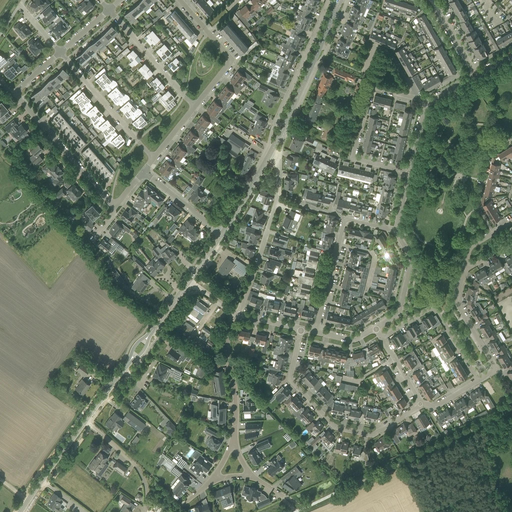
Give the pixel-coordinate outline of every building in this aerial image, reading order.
[(30,5),(36,12),(40,8),(42,10),(50,4),(46,0),(43,3),(41,1),(40,0),(34,0),(33,1),(34,2),(30,5)] [(140,0),(138,3),(144,11),(149,7),(143,0),(140,0)] [(252,5),(251,6),(257,13),(258,12),(263,8),(261,5),(256,0),(251,0),(251,1),(254,4),(252,5)] [(359,5),(367,8),(369,9),(371,5),(368,3),(369,0),(355,0),(356,0),(360,2),(359,5)] [(386,7),(389,8),(391,0),(384,0),(382,9),(385,9),(386,7)] [(391,0),(391,3),(389,8),(393,9),(392,12),(395,13),(398,1),(394,0),(391,0)] [(76,7),(80,11),(81,12),(84,10),(87,13),(94,6),(89,1),(85,4),(83,1),(76,7)] [(398,11),(402,12),(405,3),(398,1),(395,13),(397,14),(398,11)] [(200,7),(204,12),(210,6),(206,2),(200,7)] [(138,3),(133,7),(140,15),(144,11),(138,3)] [(302,5),(300,10),(309,13),(310,10),(315,12),(316,9),(317,9),(318,6),(308,3),(307,6),(306,5),(305,6),(302,5)] [(405,16),(408,17),(411,5),(405,3),(402,12),(406,13),(405,16)] [(453,11),(455,13),(463,8),(460,3),(453,7),(454,10),(453,11)] [(246,5),(243,7),(249,15),(252,13),(254,15),(257,13),(251,6),(249,8),(246,5)] [(352,8),(350,11),(360,15),(363,16),(367,8),(359,5),(358,8),(353,6),(352,8)] [(411,5),(408,17),(410,18),(411,15),(415,16),(417,11),(418,7),(411,5)] [(59,17),(49,6),(42,13),(45,16),(42,19),(43,20),(43,21),(45,23),(47,24),(52,20),(54,22),(59,17)] [(210,6),(204,12),(208,17),(215,11),(210,6)] [(133,7),(128,11),(129,11),(135,19),(140,15),(133,7)] [(249,15),(243,7),(240,10),(243,14),(239,17),(248,27),(251,25),(245,19),(249,15)] [(457,15),(458,17),(465,13),(463,8),(455,13),(456,15),(457,15)] [(167,13),(163,16),(169,23),(172,21),(178,15),(174,11),(172,13),(169,10),(169,11),(167,13)] [(293,18),(299,21),(299,20),(310,25),(312,22),(311,22),(312,19),(307,17),(308,14),(309,13),(300,10),(298,15),(295,14),(293,18)] [(135,19),(129,11),(128,11),(123,14),(124,15),(129,21),(128,22),(130,24),(136,19),(135,19)] [(353,19),(352,22),(358,24),(360,19),(358,18),(360,15),(350,11),(349,14),(350,14),(349,17),(353,19)] [(459,20),(460,23),(467,19),(468,18),(465,13),(458,17),(460,20),(459,20)] [(416,24),(417,26),(427,20),(424,14),(416,19),(418,22),(416,24)] [(172,21),(175,25),(182,19),(178,15),(172,21)] [(59,17),(54,22),(51,24),(53,27),(52,28),(54,31),(53,32),(54,33),(53,34),(56,37),(57,36),(58,37),(67,29),(60,21),(62,19),(60,17),(59,17)] [(175,25),(179,29),(186,24),(182,19),(175,25)] [(461,26),(462,28),(470,24),(467,19),(460,23),(462,25),(461,26)] [(293,28),(301,32),(303,28),(308,30),(309,27),(309,28),(310,25),(299,20),(299,21),(298,23),(298,24),(297,25),(294,24),(293,28)] [(421,27),(423,30),(431,26),(427,20),(417,26),(418,28),(421,27)] [(345,25),(343,28),(353,31),(354,28),(356,29),(357,27),(360,28),(361,25),(358,24),(352,22),(351,24),(346,22),(345,25)] [(14,30),(22,39),(25,36),(26,37),(31,33),(24,24),(21,26),(18,23),(13,27),(15,29),(14,30)] [(244,51),(246,49),(248,48),(231,27),(227,23),(220,30),(223,34),(224,33),(229,37),(227,38),(234,46),(235,45),(239,49),(238,50),(241,54),(243,52),(244,51)] [(179,29),(183,34),(189,28),(186,24),(179,29)] [(470,24),(462,28),(463,31),(464,30),(466,33),(470,30),(473,29),(470,24)] [(111,25),(107,30),(114,38),(118,33),(111,25)] [(295,36),(293,40),(302,44),(303,43),(304,43),(305,40),(304,40),(305,37),(300,35),(301,32),(293,28),(291,28),(286,26),(285,29),(291,32),(291,33),(294,34),(293,36),(295,36)] [(422,35),(424,38),(434,32),(431,26),(423,30),(425,34),(422,35)] [(143,37),(147,42),(156,34),(152,30),(151,31),(149,28),(144,33),(146,35),(143,37)] [(183,34),(187,38),(193,32),(189,28),(183,34)] [(345,38),(351,41),(352,41),(354,36),(352,35),(353,31),(343,28),(342,31),(343,31),(342,33),(346,35),(345,38)] [(368,39),(374,41),(379,29),(376,28),(375,31),(372,30),(368,39)] [(374,41),(379,43),(382,34),(380,33),(381,30),(379,29),(374,41)] [(107,30),(102,34),(109,41),(114,38),(107,30)] [(466,38),(468,42),(479,36),(475,30),(466,35),(467,37),(466,38)] [(384,45),(389,47),(393,38),(390,37),(391,34),(392,32),(389,31),(389,33),(384,45)] [(193,32),(187,38),(192,44),(197,36),(195,34),(193,32)] [(379,43),(384,45),(389,33),(387,32),(385,35),(382,34),(379,43)] [(427,39),(429,42),(437,38),(434,32),(424,38),(425,40),(427,39)] [(102,34),(98,38),(105,45),(109,41),(102,34)] [(154,44),(156,46),(161,42),(159,40),(160,39),(156,34),(147,42),(151,46),(154,44)] [(506,35),(501,37),(506,45),(508,44),(508,43),(510,42),(506,35)] [(393,38),(389,47),(394,49),(397,42),(399,43),(400,41),(401,38),(399,37),(397,36),(395,39),(393,38)] [(471,44),(473,47),(481,43),(481,42),(481,41),(479,36),(468,42),(470,45),(471,44)] [(506,45),(501,37),(496,40),(497,43),(498,43),(500,47),(503,46),(503,47),(506,45)] [(93,42),(100,49),(101,50),(105,46),(105,45),(98,38),(93,42)] [(338,41),(336,44),(346,48),(347,45),(349,46),(351,41),(345,38),(344,41),(339,39),(338,42),(338,41)] [(437,38),(429,42),(431,45),(429,47),(430,49),(436,46),(441,44),(437,38)] [(28,43),(31,47),(29,49),(32,52),(33,50),(36,54),(43,48),(39,43),(40,43),(37,40),(35,42),(32,39),(28,43)] [(293,50),(296,51),(297,49),(299,50),(301,47),(302,48),(303,45),(302,44),(293,40),(292,43),(290,42),(289,45),(284,43),(282,46),(283,46),(291,49),(293,50)] [(93,42),(88,45),(95,53),(100,49),(93,42)] [(155,51),(159,55),(167,48),(163,43),(163,44),(161,42),(156,46),(158,48),(155,51)] [(473,51),(475,54),(485,48),(482,43),(482,44),(481,43),(473,47),(475,50),(473,51)] [(346,48),(336,44),(335,47),(336,47),(335,50),(340,52),(338,55),(346,58),(348,53),(345,51),(346,48)] [(88,45),(84,49),(91,57),(95,53),(88,45)] [(395,51),(398,56),(406,51),(405,49),(408,47),(407,45),(395,51)] [(451,73),(452,73),(454,72),(456,71),(446,53),(447,52),(446,50),(444,50),(442,45),(437,48),(434,50),(437,55),(435,55),(444,71),(445,70),(448,75),(449,74),(451,73)] [(296,51),(293,50),(291,49),(283,46),(281,50),(286,54),(285,57),(294,62),(297,56),(294,54),(296,51)] [(0,66),(1,65),(3,68),(8,64),(13,59),(18,55),(20,53),(19,52),(17,49),(16,48),(13,50),(15,53),(6,60),(3,56),(2,57),(0,55),(0,54),(0,66)] [(125,54),(134,65),(139,61),(141,59),(132,49),(130,51),(127,48),(118,56),(120,58),(125,54)] [(166,57),(168,60),(172,56),(170,53),(171,53),(167,48),(159,55),(163,60),(166,57)] [(485,48),(475,54),(477,58),(479,57),(480,59),(488,54),(485,48)] [(84,49),(80,54),(86,61),(91,57),(84,49)] [(172,56),(168,60),(170,62),(167,64),(173,71),(176,69),(176,70),(183,64),(179,60),(178,61),(175,57),(180,53),(178,50),(172,56)] [(398,56),(401,61),(412,54),(411,52),(408,54),(406,51),(398,56)] [(86,61),(80,54),(74,57),(80,63),(79,64),(82,67),(83,66),(84,66),(88,63),(86,61)] [(401,61),(404,66),(412,61),(410,58),(413,56),(412,54),(401,61)] [(292,68),(294,62),(285,57),(283,61),(277,60),(275,64),(277,65),(285,68),(287,69),(289,66),(292,68)] [(8,64),(3,68),(5,70),(3,72),(7,77),(8,76),(10,79),(15,75),(15,74),(17,72),(18,73),(21,70),(19,68),(17,68),(16,70),(13,67),(12,65),(16,62),(13,59),(8,64)] [(137,68),(146,79),(150,75),(153,73),(144,63),(142,65),(139,61),(134,65),(130,69),(132,71),(137,68)] [(404,66),(406,71),(418,64),(416,62),(413,63),(412,61),(404,66)] [(289,74),(286,72),(287,69),(285,68),(277,65),(275,64),(271,62),(269,66),(278,71),(278,72),(279,73),(278,76),(286,80),(289,74)] [(418,64),(406,71),(409,75),(413,73),(417,71),(416,68),(419,66),(421,65),(419,63),(418,64)] [(59,72),(58,73),(65,80),(69,76),(62,68),(59,72)] [(97,82),(99,84),(107,77),(107,76),(104,69),(104,68),(98,73),(100,75),(95,80),(97,82)] [(347,80),(350,74),(335,68),(332,74),(338,76),(339,74),(342,76),(341,78),(347,80)] [(236,72),(234,75),(242,82),(246,78),(247,78),(246,79),(246,80),(248,81),(250,81),(251,80),(251,78),(250,78),(251,77),(246,72),(243,75),(238,71),(236,73),(236,72)] [(284,85),(286,80),(278,76),(269,72),(265,81),(279,87),(280,84),(284,85)] [(315,93),(316,93),(323,96),(327,89),(328,89),(332,78),(332,76),(328,74),(323,72),(322,74),(323,75),(322,77),(321,77),(321,78),(322,78),(315,93)] [(58,73),(54,77),(60,84),(65,80),(58,73)] [(424,86),(425,89),(427,91),(431,89),(430,88),(438,83),(438,85),(442,82),(438,74),(433,77),(432,76),(427,79),(427,80),(422,83),(424,86)] [(152,85),(158,92),(162,88),(164,86),(156,77),(154,79),(150,75),(146,79),(143,81),(149,88),(152,85)] [(236,85),(234,87),(239,92),(243,88),(246,85),(242,82),(234,75),(231,78),(232,78),(230,80),(236,85)] [(54,77),(48,80),(56,88),(57,90),(62,86),(60,84),(54,77)] [(108,85),(110,87),(116,82),(115,81),(108,77),(107,77),(99,84),(101,86),(101,87),(103,89),(108,85)] [(48,80),(44,84),(51,92),(56,88),(48,80)] [(109,96),(111,98),(120,91),(119,90),(116,83),(116,82),(110,87),(112,89),(107,94),(109,96)] [(44,84),(40,88),(47,96),(51,92),(44,84)] [(224,87),(222,90),(230,97),(233,99),(237,95),(239,92),(234,87),(232,90),(226,86),(225,88),(224,87)] [(40,88),(35,92),(42,100),(47,96),(40,88)] [(162,88),(158,92),(151,98),(154,102),(158,99),(165,106),(165,107),(168,110),(171,108),(173,106),(176,104),(172,100),(175,98),(167,90),(165,92),(162,88)] [(219,100),(222,102),(227,107),(230,109),(232,106),(230,104),(233,99),(230,97),(222,90),(219,93),(220,93),(218,95),(222,98),(221,98),(220,98),(219,100)] [(77,102),(78,103),(86,96),(84,93),(82,91),(77,95),(75,93),(69,98),(70,99),(77,102)] [(120,99),(122,101),(128,96),(127,95),(120,92),(120,91),(111,98),(113,101),(115,103),(120,99)] [(42,100),(35,92),(30,96),(36,102),(37,102),(36,104),(39,108),(40,108),(39,108),(45,103),(43,101),(42,100)] [(268,105),(273,107),(274,103),(275,103),(277,100),(278,97),(274,95),(269,93),(265,103),(268,105)] [(323,96),(316,93),(304,120),(313,124),(321,104),(320,104),(323,96)] [(81,111),(81,112),(87,107),(85,104),(90,100),(88,98),(86,96),(78,103),(78,104),(81,111)] [(121,110),(123,112),(132,105),(131,104),(129,97),(128,96),(122,101),(124,103),(119,108),(121,110)] [(380,97),(377,109),(380,109),(381,105),(384,106),(386,98),(380,97)] [(390,99),(386,98),(384,106),(388,107),(387,108),(392,109),(392,106),(390,106),(391,100),(390,100),(390,99)] [(212,102),(210,105),(218,112),(222,107),(225,110),(227,107),(222,102),(220,105),(214,101),(213,102),(212,102)] [(0,119),(2,122),(10,116),(6,112),(7,110),(4,107),(5,106),(2,103),(2,104),(1,103),(0,103),(0,119)] [(89,116),(90,117),(98,110),(96,107),(94,105),(89,109),(87,107),(81,112),(82,113),(89,116)] [(132,113),(134,115),(140,110),(140,109),(132,106),(132,105),(123,112),(125,115),(127,117),(132,113)] [(212,114),(210,117),(216,122),(218,124),(221,121),(215,116),(218,112),(210,105),(208,108),(207,110),(212,114)] [(93,125),(94,126),(99,121),(97,118),(102,114),(100,112),(98,110),(90,117),(90,118),(93,125)] [(140,110),(134,115),(137,118),(132,122),(134,125),(134,124),(136,127),(137,127),(138,128),(139,128),(140,128),(141,128),(147,123),(144,120),(145,120),(142,117),(141,111),(140,110)] [(58,112),(51,118),(55,122),(56,122),(62,116),(58,112)] [(257,120),(255,124),(265,129),(266,125),(265,125),(267,122),(261,119),(262,116),(257,114),(255,119),(257,120)] [(402,118),(402,122),(409,124),(411,118),(399,115),(398,117),(402,118)] [(55,122),(59,127),(59,126),(59,127),(60,126),(66,121),(62,116),(56,122),(55,122)] [(200,117),(198,120),(207,127),(207,126),(210,122),(213,125),(216,122),(210,117),(208,120),(202,116),(201,117),(200,117)] [(370,116),(368,122),(380,125),(381,122),(377,121),(377,118),(374,117),(370,116)] [(102,130),(102,131),(110,124),(108,121),(109,121),(107,119),(102,123),(99,121),(94,126),(94,127),(102,130)] [(26,130),(24,127),(24,128),(21,124),(18,127),(16,125),(17,124),(13,120),(4,128),(8,132),(10,130),(13,133),(11,134),(13,137),(15,136),(18,139),(19,138),(19,139),(25,134),(25,133),(27,131),(26,130)] [(200,129),(198,132),(204,136),(207,132),(210,130),(211,130),(207,126),(207,127),(198,120),(196,123),(195,125),(200,129)] [(59,126),(59,127),(63,131),(70,125),(66,121),(60,126),(59,127),(59,126)] [(321,138),(327,141),(334,126),(328,123),(323,133),(321,138)] [(112,135),(110,133),(115,128),(113,126),(112,126),(110,124),(102,131),(103,132),(104,137),(100,142),(101,144),(106,140),(112,135)] [(265,129),(255,124),(253,128),(251,127),(249,132),(254,135),(255,132),(261,135),(262,131),(263,132),(265,129)] [(63,131),(66,135),(67,135),(74,130),(70,125),(63,131)] [(237,129),(245,134),(248,130),(240,125),(237,129)] [(408,129),(396,126),(396,128),(400,130),(399,133),(407,135),(408,129)] [(367,127),(365,133),(377,136),(378,134),(374,133),(375,129),(367,127)] [(67,135),(66,135),(70,140),(71,140),(71,139),(71,140),(78,134),(74,130),(67,135)] [(189,132),(186,135),(195,141),(195,142),(197,144),(197,143),(198,144),(204,136),(198,132),(196,135),(190,130),(189,132)] [(112,135),(106,140),(107,141),(114,145),(115,146),(115,145),(118,148),(123,144),(123,143),(124,143),(124,142),(124,141),(124,140),(123,139),(123,138),(121,136),(121,135),(119,133),(114,138),(112,135)] [(70,140),(74,144),(75,144),(82,139),(78,134),(71,140),(71,139),(71,140),(70,140)] [(224,145),(230,149),(237,154),(245,143),(232,134),(224,145)] [(186,147),(192,151),(193,153),(196,149),(191,146),(195,142),(195,141),(186,135),(184,138),(183,140),(189,144),(186,147)] [(289,147),(294,150),(299,152),(304,141),(300,139),(295,137),(294,140),(293,140),(292,142),(289,147)] [(364,138),(363,144),(375,147),(375,145),(371,144),(372,140),(364,138)] [(74,144),(77,147),(78,149),(85,143),(82,139),(75,144),(74,144)] [(396,143),(396,146),(403,148),(405,142),(393,139),(392,142),(396,143)] [(37,154),(43,149),(37,143),(33,146),(32,145),(29,148),(30,149),(29,150),(33,154),(32,156),(35,159),(31,162),(35,166),(43,160),(39,155),(39,156),(37,154)] [(177,147),(174,149),(183,156),(186,152),(189,154),(192,151),(186,147),(184,150),(179,145),(177,147)] [(94,167),(97,170),(98,171),(101,175),(101,174),(102,175),(102,176),(104,179),(106,178),(107,178),(107,177),(111,179),(113,175),(88,146),(81,152),(81,153),(82,152),(81,152),(82,152),(83,153),(82,154),(85,157),(86,157),(85,157),(87,158),(86,158),(89,161),(91,162),(90,163),(93,166),(93,165),(94,167)] [(177,159),(175,162),(180,166),(186,159),(183,157),(183,156),(174,149),(172,152),(173,153),(171,154),(177,159)] [(237,154),(230,149),(227,153),(228,154),(227,156),(231,158),(232,156),(235,158),(237,154)] [(402,154),(390,151),(387,150),(384,149),(383,152),(389,153),(394,154),(393,157),(401,159),(402,154)] [(511,156),(507,149),(502,151),(507,159),(510,157),(511,158),(511,157),(511,156)] [(239,170),(242,171),(246,174),(257,154),(253,151),(250,150),(248,154),(247,154),(242,163),(239,170)] [(507,159),(502,151),(498,154),(502,161),(507,159)] [(312,165),(317,167),(324,153),(321,152),(320,155),(319,155),(316,154),(314,159),(312,164),(312,165)] [(317,167),(322,170),(327,159),(325,158),(325,157),(326,154),(324,153),(317,167)] [(288,166),(288,168),(293,169),(295,159),(298,160),(298,156),(295,156),(290,155),(290,158),(286,157),(285,165),(288,166)] [(322,170),(327,172),(334,158),(331,156),(330,159),(329,160),(327,159),(322,170)] [(334,158),(327,172),(332,175),(334,172),(335,169),(337,164),(335,163),(335,162),(336,159),(334,158)] [(164,163),(163,164),(174,174),(174,173),(175,173),(176,172),(176,171),(178,169),(181,172),(183,169),(180,166),(175,162),(172,165),(167,160),(165,162),(165,161),(164,163)] [(337,175),(343,176),(346,161),(344,161),(343,164),(342,165),(340,164),(338,169),(337,175)] [(343,176),(348,178),(351,167),(348,166),(348,165),(349,162),(346,161),(343,176)] [(214,162),(211,167),(216,170),(219,165),(214,162)] [(52,183),(55,186),(62,180),(59,176),(62,173),(55,164),(51,167),(48,163),(42,169),(45,172),(47,171),(55,179),(54,180),(55,181),(52,183)] [(225,169),(228,170),(232,173),(235,168),(228,163),(225,169)] [(348,178),(354,179),(357,164),(355,163),(354,167),(353,168),(351,167),(348,178)] [(174,174),(163,164),(160,167),(161,168),(159,169),(163,173),(161,175),(163,177),(168,181),(171,178),(174,174)] [(354,179),(359,180),(362,170),(359,169),(359,168),(360,165),(357,164),(354,179)] [(359,180),(365,182),(369,167),(366,166),(365,169),(364,170),(362,170),(359,180)] [(369,167),(365,182),(370,183),(372,177),(373,172),(370,172),(370,171),(371,167),(369,167)] [(383,180),(386,181),(386,180),(394,182),(396,177),(392,176),(393,173),(387,171),(385,171),(383,179),(383,180)] [(287,175),(288,179),(285,179),(285,189),(293,188),(293,183),(294,183),(294,181),(297,181),(297,175),(287,175)] [(195,183),(199,186),(204,179),(199,176),(195,183)] [(71,196),(70,197),(73,200),(75,199),(75,200),(78,197),(81,193),(81,192),(78,189),(78,190),(73,184),(65,191),(62,188),(54,195),(57,199),(62,194),(63,195),(67,192),(71,196)] [(384,189),(383,194),(391,197),(392,191),(389,190),(390,187),(385,186),(385,185),(383,185),(382,189),(384,189)] [(136,202),(133,205),(141,212),(145,207),(146,208),(150,203),(148,202),(151,199),(159,205),(164,200),(155,193),(155,192),(147,186),(143,190),(142,190),(137,196),(138,197),(135,201),(136,202)] [(207,195),(206,194),(207,193),(203,191),(198,187),(190,197),(197,202),(199,200),(201,201),(203,200),(204,200),(205,201),(206,201),(207,199),(207,198),(206,197),(206,196),(207,195)] [(305,199),(311,201),(314,188),(312,188),(311,190),(305,188),(304,191),(307,191),(306,194),(305,199)] [(261,194),(260,197),(262,198),(261,201),(261,203),(264,203),(264,204),(263,209),(267,210),(269,204),(270,204),(272,197),(268,196),(269,193),(263,191),(261,190),(260,193),(261,194)] [(317,202),(323,204),(326,191),(324,191),(323,195),(319,194),(317,202)] [(326,191),(323,204),(329,205),(329,202),(332,203),(334,195),(331,194),(330,197),(327,196),(328,192),(326,191)] [(337,191),(335,199),(338,200),(337,207),(342,208),(345,196),(346,193),(344,192),(342,200),(338,199),(339,198),(340,198),(341,192),(337,191)] [(383,194),(377,193),(375,200),(379,201),(379,203),(381,204),(381,203),(385,205),(386,201),(389,202),(391,197),(383,194)] [(342,208),(348,210),(351,198),(347,197),(348,196),(345,196),(342,208)] [(348,210),(354,211),(357,199),(355,198),(351,198),(351,197),(351,198),(348,210)] [(364,210),(365,204),(365,203),(363,203),(363,202),(359,201),(359,199),(357,199),(354,211),(360,213),(361,210),(364,210)] [(483,205),(485,210),(493,205),(491,203),(492,202),(491,200),(483,205)] [(155,217),(152,222),(153,223),(155,224),(162,215),(161,214),(166,208),(167,206),(165,204),(154,217),(155,217)] [(87,220),(83,225),(84,226),(83,228),(86,230),(87,229),(90,231),(94,226),(91,224),(92,222),(91,221),(92,220),(93,220),(99,214),(96,211),(97,211),(95,208),(94,209),(91,205),(91,206),(90,205),(87,208),(87,209),(85,211),(88,215),(87,216),(86,217),(86,218),(86,219),(87,220)] [(166,208),(161,214),(162,215),(165,213),(175,220),(178,217),(181,213),(171,205),(168,209),(166,208)] [(485,210),(488,214),(497,209),(495,207),(494,208),(493,205),(485,210)] [(126,210),(120,217),(124,220),(129,224),(135,215),(136,216),(138,213),(135,211),(131,208),(128,212),(126,210)] [(387,211),(376,208),(375,213),(376,213),(375,217),(382,219),(383,216),(386,216),(387,211)] [(488,214),(491,219),(498,214),(496,211),(498,211),(497,209),(488,214)] [(259,224),(263,226),(265,219),(261,218),(263,212),(256,210),(253,219),(253,220),(252,223),(259,225),(259,224)] [(286,216),(282,224),(290,228),(294,217),(296,212),(291,210),(288,217),(286,216)] [(308,230),(313,216),(303,212),(298,226),(308,230)] [(329,220),(328,224),(335,225),(335,226),(336,226),(337,220),(334,219),(334,216),(327,214),(326,219),(329,220)] [(498,214),(491,219),(493,223),(502,218),(501,216),(499,216),(498,214)] [(179,229),(179,230),(183,234),(183,235),(191,241),(193,238),(195,240),(200,234),(192,228),(194,225),(192,224),(193,223),(190,221),(189,221),(187,219),(184,223),(182,226),(180,226),(179,228),(179,229)] [(116,223),(109,232),(113,235),(116,237),(120,233),(123,228),(120,226),(116,223)] [(324,227),(323,232),(325,232),(325,229),(333,231),(335,226),(335,225),(328,224),(327,223),(326,227),(324,227)] [(257,244),(260,234),(254,232),(255,229),(241,225),(239,231),(245,233),(250,235),(248,241),(249,241),(253,242),(257,244)] [(374,237),(376,234),(373,234),(369,233),(369,232),(367,231),(365,240),(371,241),(372,237),(374,237)] [(322,240),(322,241),(331,243),(332,243),(333,237),(325,235),(326,232),(325,232),(323,232),(322,232),(321,237),(324,237),(324,241),(322,240)] [(168,238),(167,240),(171,243),(175,237),(171,234),(168,238)] [(272,243),(277,244),(282,246),(284,239),(286,240),(287,237),(286,236),(281,234),(280,237),(274,236),(272,243)] [(379,244),(385,240),(382,235),(378,237),(376,234),(374,237),(375,239),(376,239),(379,244)] [(98,246),(102,249),(106,252),(109,248),(113,252),(116,249),(121,253),(125,248),(113,239),(109,243),(103,239),(98,246)] [(317,243),(316,248),(320,249),(321,249),(321,246),(329,248),(331,243),(322,241),(320,240),(319,244),(317,243)] [(382,249),(389,244),(388,242),(387,243),(385,240),(379,244),(382,249)] [(243,242),(241,247),(244,248),(246,249),(244,253),(253,256),(254,252),(255,252),(256,250),(251,248),(252,246),(253,246),(254,246),(252,245),(248,244),(246,243),(243,242)] [(385,254),(392,249),(389,244),(382,249),(385,254)] [(307,254),(307,255),(317,257),(318,255),(320,255),(320,253),(315,251),(315,250),(319,251),(320,249),(316,248),(305,245),(304,249),(307,250),(306,254),(307,254)] [(162,253),(164,256),(169,263),(177,256),(170,247),(162,253)] [(270,248),(268,255),(273,257),(279,259),(280,254),(283,254),(283,255),(291,257),(292,252),(285,250),(284,252),(275,250),(270,248)] [(388,259),(394,255),(392,252),(393,251),(392,249),(385,254),(388,259)] [(351,252),(349,258),(357,260),(358,260),(359,255),(366,256),(367,253),(355,250),(355,253),(351,252)] [(303,259),(302,262),(312,265),(313,262),(318,263),(318,261),(317,260),(317,257),(307,255),(306,259),(303,259)] [(397,260),(394,255),(388,259),(391,264),(394,262),(395,264),(398,264),(396,261),(397,260)] [(357,260),(349,258),(348,264),(351,265),(350,268),(355,269),(356,269),(359,270),(365,272),(368,272),(369,269),(356,265),(357,260)] [(134,262),(142,269),(144,266),(137,259),(134,262)] [(165,265),(159,259),(155,263),(152,259),(150,261),(161,271),(163,269),(162,269),(165,265)] [(218,270),(226,276),(229,272),(234,264),(232,262),(228,259),(226,262),(225,262),(218,270)] [(267,271),(272,272),(273,271),(274,268),(275,268),(275,267),(279,268),(281,262),(275,260),(270,259),(269,262),(267,261),(266,264),(265,264),(264,268),(268,269),(268,270),(267,271)] [(499,259),(494,262),(498,270),(500,273),(505,270),(505,269),(501,263),(499,259)] [(109,265),(113,269),(114,268),(118,265),(115,261),(109,265)] [(161,271),(150,261),(148,263),(152,266),(148,270),(155,276),(158,273),(158,274),(160,273),(161,271)] [(239,272),(243,275),(248,268),(239,261),(233,268),(239,272)] [(304,267),(303,271),(313,274),(314,271),(316,271),(316,269),(311,268),(312,265),(302,262),(301,266),(304,267)] [(490,267),(488,269),(492,275),(494,279),(497,277),(496,275),(500,273),(498,270),(494,262),(489,265),(490,267)] [(395,274),(396,268),(398,269),(398,265),(395,266),(395,268),(389,266),(387,273),(388,273),(395,274)] [(114,268),(113,269),(111,271),(115,276),(112,278),(117,284),(123,280),(114,268)] [(344,274),(355,277),(359,278),(360,275),(356,275),(356,274),(355,274),(353,271),(354,270),(346,268),(344,274)] [(479,271),(484,278),(487,283),(491,280),(494,279),(492,275),(488,269),(485,270),(484,268),(479,271)] [(299,275),(298,279),(308,281),(309,278),(314,279),(314,277),(313,277),(313,274),(303,271),(301,276),(299,275)] [(479,281),(484,278),(479,271),(474,274),(479,281)] [(260,281),(268,284),(270,278),(273,279),(274,277),(279,279),(280,276),(274,274),(271,273),(266,272),(265,274),(262,274),(260,281)] [(142,293),(148,284),(144,281),(148,277),(144,274),(140,278),(139,277),(131,287),(132,288),(135,290),(136,288),(142,293)] [(344,274),(343,280),(354,283),(355,277),(344,274)] [(300,283),(299,288),(309,290),(310,287),(311,288),(312,285),(307,284),(308,281),(298,279),(297,282),(300,283)] [(354,283),(343,280),(341,286),(343,287),(349,288),(349,287),(352,285),(353,285),(354,283)] [(467,290),(466,292),(474,294),(475,291),(477,291),(478,286),(472,283),(471,287),(469,287),(468,290),(467,290)] [(391,292),(392,293),(392,292),(393,286),(385,285),(384,290),(391,292)] [(389,298),(391,292),(384,290),(383,290),(376,288),(370,287),(370,290),(375,292),(378,292),(378,290),(381,291),(381,292),(382,292),(381,296),(387,298),(387,300),(389,302),(390,298),(389,298)] [(309,290),(299,288),(298,288),(297,292),(295,292),(290,291),(289,294),(294,295),(304,298),(305,294),(310,296),(310,293),(309,293),(309,290)] [(340,296),(340,297),(351,299),(351,297),(349,296),(349,293),(359,296),(360,292),(358,291),(358,292),(345,288),(344,291),(342,291),(341,293),(340,294),(340,295),(340,296)] [(249,303),(254,305),(257,298),(258,294),(259,293),(250,290),(247,299),(250,300),(249,303)] [(468,299),(467,304),(474,303),(475,298),(473,297),(474,294),(466,292),(465,298),(468,299)] [(261,304),(264,305),(266,298),(263,297),(261,296),(260,296),(259,298),(257,298),(254,305),(260,307),(261,304)] [(266,309),(272,310),(274,302),(274,300),(269,298),(269,299),(266,298),(264,305),(267,306),(266,309)] [(301,317),(306,318),(308,311),(308,309),(303,308),(305,300),(301,299),(300,303),(300,306),(299,312),(302,312),(301,316),(301,317)] [(296,311),(299,312),(300,303),(298,303),(297,305),(297,306),(295,306),(296,301),(292,300),(291,305),(289,314),(295,315),(296,311)] [(386,305),(389,303),(386,301),(384,302),(383,300),(378,303),(382,310),(384,309),(383,308),(386,306),(386,305)] [(278,308),(281,309),(283,302),(280,301),(279,304),(274,302),(272,310),(278,311),(278,308)] [(198,305),(196,304),(194,307),(204,315),(207,311),(204,310),(207,306),(200,302),(198,305)] [(284,313),(289,314),(291,305),(286,304),(286,303),(283,302),(281,309),(284,310),(284,313)] [(471,314),(472,316),(480,312),(479,311),(477,307),(477,306),(478,306),(478,305),(478,304),(478,303),(478,302),(474,303),(467,304),(471,310),(470,310),(472,313),(471,314)] [(378,303),(372,306),(377,313),(382,310),(378,303)] [(308,309),(306,318),(312,319),(313,316),(315,317),(317,310),(314,309),(314,308),(313,307),(312,307),(312,306),(309,306),(308,309)] [(372,306),(367,309),(371,315),(374,313),(375,314),(377,313),(372,306)] [(480,312),(472,316),(474,318),(475,317),(477,321),(479,319),(481,322),(486,318),(488,317),(485,312),(487,312),(485,308),(479,311),(480,312)] [(367,309),(362,312),(367,319),(369,318),(368,317),(371,315),(367,309)] [(188,316),(197,323),(199,321),(196,319),(199,315),(192,311),(188,316)] [(362,312),(357,315),(362,322),(367,319),(362,312)] [(432,314),(426,317),(431,325),(435,322),(436,324),(440,322),(436,315),(433,316),(432,314)] [(354,321),(352,322),(353,326),(356,324),(359,322),(360,323),(362,322),(357,315),(352,318),(354,321)] [(422,323),(420,324),(424,331),(428,329),(427,327),(431,325),(426,317),(421,321),(422,323)] [(345,318),(343,326),(345,327),(345,325),(349,326),(349,325),(353,326),(352,322),(350,322),(351,319),(345,318)] [(479,327),(482,332),(490,328),(488,325),(490,323),(488,319),(486,320),(481,323),(483,325),(479,327)] [(189,336),(192,331),(190,329),(191,327),(186,323),(184,325),(181,323),(178,328),(184,332),(187,334),(189,336)] [(416,324),(411,327),(416,334),(420,332),(421,333),(424,331),(420,324),(418,326),(416,324)] [(407,332),(405,334),(409,340),(411,339),(413,340),(414,340),(416,340),(417,339),(417,337),(416,336),(417,336),(416,334),(411,327),(406,330),(407,332)] [(216,336),(204,328),(202,331),(213,340),(214,339),(216,336)] [(489,335),(490,338),(497,334),(494,329),(492,331),(490,328),(482,332),(486,338),(489,335)] [(245,329),(243,339),(248,340),(247,344),(250,345),(251,342),(253,336),(250,336),(250,332),(248,331),(248,330),(245,329)] [(401,333),(396,336),(402,347),(410,342),(409,340),(405,334),(402,335),(401,333)] [(437,342),(439,345),(442,343),(448,340),(446,337),(445,338),(443,335),(442,336),(440,333),(431,339),(434,344),(437,342)] [(489,343),(492,348),(499,343),(503,341),(498,333),(497,334),(490,338),(492,341),(489,343)] [(402,347),(396,336),(390,339),(392,342),(389,343),(393,350),(397,348),(398,349),(402,347)] [(282,341),(282,344),(290,345),(291,339),(281,337),(281,340),(282,341)] [(210,347),(197,338),(195,341),(207,350),(210,347)] [(374,343),(371,345),(377,353),(379,352),(380,355),(383,353),(381,351),(377,343),(375,345),(374,343)] [(435,347),(440,354),(452,347),(451,345),(449,345),(448,343),(444,346),(442,343),(439,345),(435,347)] [(498,351),(500,353),(506,349),(503,344),(501,346),(499,343),(492,348),(495,353),(498,351)] [(318,360),(321,361),(323,352),(320,352),(321,348),(318,347),(319,346),(316,345),(313,355),(319,356),(318,360)] [(370,352),(367,353),(370,361),(370,362),(371,363),(373,362),(372,360),(373,359),(376,359),(374,355),(377,353),(371,345),(369,346),(370,348),(368,349),(370,352)] [(249,352),(248,355),(253,356),(256,357),(257,355),(253,354),(254,348),(250,347),(249,352)] [(443,359),(445,362),(450,358),(449,356),(450,356),(454,353),(452,350),(454,350),(452,347),(440,354),(443,359)] [(172,348),(167,355),(176,361),(179,364),(181,360),(183,361),(185,359),(188,361),(191,357),(180,349),(177,352),(172,348)] [(326,352),(323,351),(323,352),(321,361),(324,361),(324,359),(326,359),(326,362),(329,363),(332,349),(329,348),(329,350),(327,349),(326,352)] [(498,358),(501,363),(509,358),(507,355),(509,354),(506,349),(500,353),(501,356),(498,358)] [(339,364),(340,361),(342,351),(340,350),(339,352),(337,351),(334,363),(339,364)] [(360,350),(357,351),(360,361),(361,366),(370,362),(370,361),(367,353),(364,355),(363,351),(360,352),(360,350)] [(414,353),(415,352),(413,350),(404,355),(406,358),(404,359),(405,361),(404,362),(405,365),(414,359),(417,357),(414,353)] [(342,351),(340,361),(345,362),(345,370),(350,370),(350,366),(350,358),(346,358),(347,354),(345,353),(345,352),(342,351)] [(353,357),(350,358),(350,366),(357,365),(357,361),(360,361),(357,351),(354,351),(355,353),(352,354),(353,357)] [(277,355),(277,358),(278,358),(278,361),(286,363),(288,357),(283,356),(277,355)] [(413,366),(414,369),(422,364),(420,362),(417,357),(414,359),(405,365),(407,367),(408,366),(409,368),(413,366)] [(448,369),(452,367),(461,362),(460,359),(458,360),(457,358),(453,360),(451,358),(450,358),(445,362),(444,362),(448,369)] [(507,366),(509,368),(511,366),(511,359),(510,361),(509,358),(501,363),(504,368),(507,366)] [(269,365),(268,368),(277,370),(279,371),(279,368),(280,368),(285,369),(286,363),(278,361),(274,360),(273,366),(269,365)] [(452,367),(455,371),(462,367),(461,365),(463,364),(461,362),(452,367)] [(76,370),(85,376),(89,370),(81,364),(76,370)] [(157,367),(153,376),(162,380),(166,372),(169,373),(175,376),(174,377),(179,380),(181,376),(180,375),(181,372),(182,372),(174,368),(174,369),(174,370),(167,367),(160,364),(158,368),(157,367)] [(412,377),(414,379),(425,372),(427,371),(424,367),(425,366),(423,364),(422,364),(414,369),(416,372),(412,374),(414,376),(412,377)] [(198,369),(196,373),(202,376),(204,370),(205,369),(207,370),(208,368),(206,366),(205,368),(200,365),(198,369)] [(263,367),(262,371),(269,372),(268,374),(269,374),(268,377),(267,381),(271,381),(270,385),(275,387),(276,383),(279,384),(281,375),(276,374),(277,370),(268,368),(263,367)] [(455,371),(458,376),(466,371),(465,368),(464,369),(462,367),(455,371)] [(304,382),(306,383),(314,376),(310,371),(308,369),(306,371),(308,373),(302,378),(305,381),(304,382)] [(217,375),(214,375),(217,393),(225,392),(222,370),(216,371),(217,375)] [(378,382),(379,381),(389,375),(387,370),(384,371),(382,373),(380,370),(373,374),(375,378),(376,379),(377,382),(378,382)] [(421,381),(423,383),(427,381),(430,379),(431,378),(435,376),(433,373),(429,375),(427,371),(425,372),(414,379),(415,381),(417,381),(418,383),(421,381)] [(466,371),(458,376),(460,379),(456,381),(458,384),(465,380),(464,379),(468,376),(467,374),(468,373),(466,371)] [(383,386),(384,388),(391,385),(389,382),(393,380),(389,375),(379,381),(382,387),(383,386)] [(313,386),(315,388),(321,383),(323,381),(320,378),(319,380),(318,380),(314,376),(306,383),(307,385),(308,385),(311,388),(313,386)] [(421,388),(422,390),(432,384),(433,383),(431,378),(430,379),(427,381),(423,383),(418,386),(420,389),(421,388)] [(80,384),(76,389),(83,394),(89,385),(81,379),(79,383),(80,384)] [(318,396),(319,398),(327,390),(323,386),(324,385),(321,383),(315,388),(318,391),(316,393),(318,396)] [(422,393),(424,395),(432,390),(431,388),(433,386),(432,384),(422,390),(424,392),(422,393)] [(386,394),(388,397),(399,390),(396,385),(393,387),(391,385),(384,388),(387,393),(386,394)] [(275,393),(274,394),(276,397),(280,401),(281,400),(283,398),(287,395),(291,391),(287,386),(284,389),(282,387),(283,387),(282,386),(275,393)] [(475,391),(474,391),(479,399),(482,398),(484,401),(486,400),(491,409),(495,406),(485,391),(483,392),(482,390),(481,391),(479,388),(475,391)] [(326,401),(329,404),(333,399),(332,398),(334,397),(332,394),(331,395),(327,390),(319,398),(321,400),(321,399),(324,402),(326,401)] [(392,401),(394,404),(396,403),(400,400),(399,397),(402,395),(399,390),(388,397),(390,400),(391,399),(392,401)] [(432,390),(424,395),(425,398),(427,397),(428,399),(432,397),(433,399),(440,395),(438,391),(434,393),(432,390)] [(471,399),(469,400),(472,406),(478,402),(477,401),(479,399),(474,391),(470,394),(471,397),(470,397),(471,399)] [(133,400),(130,404),(137,409),(141,404),(144,407),(147,403),(144,400),(145,399),(137,394),(134,398),(133,400)] [(301,406),(303,404),(296,396),(294,398),(291,395),(287,399),(284,402),(288,406),(293,411),(292,413),(294,415),(302,408),(301,406)] [(396,403),(394,404),(396,407),(397,407),(399,411),(405,407),(404,405),(407,403),(404,398),(400,400),(396,403)] [(463,398),(458,401),(463,409),(466,413),(468,412),(468,409),(473,407),(472,406),(469,400),(467,402),(466,400),(465,401),(463,398)] [(335,413),(337,413),(339,404),(339,402),(340,401),(335,400),(335,401),(333,399),(329,404),(328,404),(330,407),(333,407),(332,411),(335,411),(335,413)] [(245,412),(245,414),(249,413),(249,412),(255,412),(255,410),(256,410),(256,406),(254,406),(254,404),(253,404),(253,400),(247,400),(247,403),(246,403),(246,405),(244,405),(244,412),(245,412)] [(361,413),(363,414),(365,407),(365,405),(366,400),(365,401),(364,400),(363,402),(364,402),(363,404),(363,403),(362,405),(362,407),(361,411),(356,410),(355,410),(353,419),(356,420),(356,418),(359,419),(361,413)] [(453,410),(456,415),(458,418),(463,415),(461,410),(463,409),(458,401),(454,404),(455,406),(454,407),(455,409),(453,410)] [(344,410),(346,410),(348,404),(345,403),(339,402),(339,404),(337,413),(340,414),(340,413),(343,413),(344,410)] [(226,422),(226,407),(219,407),(219,404),(211,404),(210,418),(216,418),(216,417),(218,417),(218,421),(226,422)] [(351,419),(353,419),(355,410),(356,410),(356,406),(351,405),(348,404),(346,410),(349,411),(348,417),(351,417),(351,419)] [(365,406),(365,407),(363,414),(366,415),(365,418),(369,419),(368,420),(371,421),(373,411),(367,410),(368,407),(365,406)] [(373,411),(371,421),(373,421),(373,420),(377,421),(377,417),(380,418),(381,413),(382,411),(380,411),(381,409),(374,407),(373,411)] [(309,412),(310,411),(307,408),(303,412),(299,416),(303,420),(304,419),(307,423),(310,420),(314,417),(309,412)] [(447,408),(442,411),(447,419),(450,417),(451,419),(456,415),(453,410),(451,412),(450,410),(449,411),(447,408)] [(447,419),(442,411),(438,413),(439,416),(438,417),(439,419),(437,420),(441,426),(446,424),(450,423),(447,419)] [(112,428),(115,424),(119,428),(125,420),(139,431),(144,424),(128,412),(122,419),(114,413),(111,416),(105,424),(106,424),(105,425),(109,429),(110,427),(112,428)] [(417,418),(419,423),(416,425),(419,429),(421,432),(423,430),(427,428),(431,426),(429,423),(424,414),(417,418)] [(311,432),(314,435),(316,433),(320,429),(324,426),(319,421),(315,424),(313,422),(306,428),(311,432)] [(245,424),(246,430),(247,433),(244,434),(246,439),(257,437),(256,431),(256,429),(261,429),(260,423),(245,424)] [(395,430),(397,434),(398,436),(404,432),(405,434),(407,433),(407,434),(410,433),(411,434),(417,431),(414,427),(412,423),(406,427),(404,424),(395,430)] [(168,433),(172,436),(176,428),(173,425),(168,433)] [(221,443),(219,442),(220,441),(221,441),(218,439),(220,435),(207,428),(207,429),(208,429),(206,433),(211,436),(208,440),(210,441),(207,445),(208,445),(209,445),(208,446),(215,450),(215,449),(216,449),(216,450),(217,449),(218,449),(221,443)] [(329,451),(329,452),(334,443),(332,440),(335,438),(328,431),(321,437),(324,440),(322,441),(322,443),(329,451)] [(131,441),(135,444),(140,438),(136,435),(131,441)] [(310,443),(313,445),(321,438),(318,435),(310,443)] [(377,446),(375,447),(378,451),(382,449),(386,446),(386,447),(390,445),(385,436),(380,438),(381,439),(375,443),(377,446)] [(261,460),(258,454),(261,452),(259,450),(260,449),(260,450),(264,448),(268,446),(267,444),(270,443),(268,439),(256,444),(258,448),(257,448),(256,448),(252,450),(253,451),(248,453),(254,464),(261,460)] [(335,451),(343,453),(343,452),(346,453),(347,447),(348,443),(342,441),(341,444),(337,443),(336,448),(335,451)] [(353,450),(352,454),(359,455),(358,458),(361,459),(365,460),(367,465),(370,464),(368,457),(367,454),(363,455),(362,452),(361,451),(362,447),(354,445),(353,450)] [(96,474),(99,476),(103,471),(100,468),(108,458),(100,452),(95,459),(94,458),(88,467),(93,470),(92,472),(95,475),(96,474)] [(159,459),(158,462),(160,464),(165,459),(172,464),(174,462),(163,453),(159,459)] [(267,469),(272,476),(276,473),(277,474),(279,472),(280,471),(279,470),(283,467),(278,461),(281,458),(278,454),(277,456),(275,458),(274,457),(272,460),(269,462),(272,465),(267,469)] [(194,463),(190,468),(199,475),(204,470),(206,472),(212,463),(208,460),(208,459),(205,457),(204,457),(201,455),(194,463)] [(113,467),(123,474),(127,469),(117,462),(113,467)] [(186,483),(188,480),(180,473),(181,472),(175,467),(171,471),(181,479),(173,490),(181,496),(184,492),(186,490),(186,489),(189,485),(186,483)] [(301,485),(294,475),(298,471),(297,472),(294,467),(289,472),(292,476),(285,481),(282,485),(291,492),(294,488),(295,489),(296,488),(296,489),(301,485)] [(220,499),(220,498),(223,497),(226,506),(233,504),(232,496),(231,496),(230,492),(231,491),(230,485),(214,491),(217,500),(220,499)] [(259,496),(261,491),(257,490),(257,489),(250,487),(250,488),(244,486),(242,494),(246,496),(246,497),(253,499),(258,500),(258,499),(259,499),(260,499),(260,500),(261,500),(261,501),(263,505),(271,502),(269,497),(264,500),(263,499),(262,498),(261,497),(260,497),(259,496)] [(49,500),(50,501),(47,504),(50,506),(49,508),(53,510),(54,509),(57,511),(59,507),(62,504),(59,501),(61,499),(59,498),(54,493),(49,500)] [(123,495),(120,500),(125,504),(127,505),(129,502),(131,500),(123,495)] [(123,511),(122,511),(131,511),(132,511),(131,511),(134,506),(129,502),(127,505),(125,504),(121,509),(123,511)] [(211,511),(209,505),(203,507),(202,503),(194,506),(196,511),(194,511),(211,511)]
